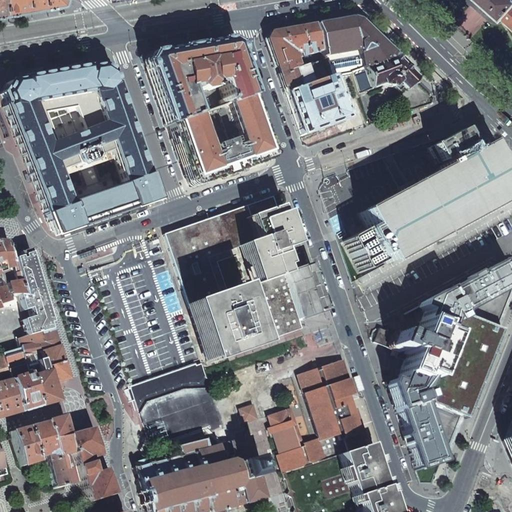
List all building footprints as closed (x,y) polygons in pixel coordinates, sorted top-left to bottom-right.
[(0,0),(0,12),(54,3),(54,0),(0,0)] [(511,0),(479,0),(505,23),(507,21),(511,25),(511,0)] [(421,8),(440,26),(442,24),(443,23),(424,5),(423,6),(421,8)] [(348,19),(312,26),(320,51),(322,59),(328,77),(329,77),(348,74),(393,57),(356,21),(352,20),(348,19)] [(305,56),(320,51),(312,26),(297,29),(305,56)] [(305,56),(297,29),(279,32),(289,61),(293,59),(305,56)] [(264,40),(274,66),(289,61),(279,32),(268,34),(264,40)] [(224,42),(145,56),(142,63),(164,127),(165,126),(249,97),(246,88),(231,45),(224,42)] [(404,92),(416,80),(397,62),(393,57),(348,74),(354,96),(369,90),(369,89),(380,85),(380,86),(391,88),(392,87),(397,92),(400,89),(404,92)] [(277,76),(296,68),(293,59),(289,61),(274,66),(275,72),(277,76)] [(283,94),(328,77),(322,59),(296,68),(277,76),(283,94)] [(0,98),(3,105),(3,107),(2,108),(40,207),(49,230),(60,235),(125,212),(146,205),(151,194),(113,84),(112,85),(108,74),(109,73),(97,67),(96,68),(86,69),(86,67),(40,76),(29,78),(27,78),(26,78),(17,80),(17,81),(6,84),(5,83),(0,92),(0,98)] [(427,75),(424,79),(431,85),(432,83),(434,81),(427,75)] [(345,120),(329,77),(328,77),(283,94),(298,137),(305,135),(345,120)] [(439,85),(436,89),(443,95),(444,93),(446,91),(439,85)] [(170,140),(177,160),(180,163),(187,183),(189,185),(191,186),(193,186),(194,186),(209,180),(213,175),(226,170),(241,165),(248,167),(262,162),(264,160),(266,159),(267,157),(266,154),(259,134),(260,130),(254,110),(252,110),(251,110),(247,99),(249,98),(249,97),(165,126),(165,128),(167,127),(171,139),(170,139),(170,140)] [(453,134),(427,149),(435,165),(442,161),(443,163),(436,167),(438,171),(466,156),(463,150),(467,147),(458,132),(453,134)] [(400,191),(399,192),(358,214),(357,214),(366,231),(361,234),(360,232),(343,241),(343,242),(360,273),(377,263),(375,259),(380,257),(384,265),(404,254),(459,224),(509,197),(482,147),(466,156),(438,171),(408,187),(400,191)] [(276,213),(271,197),(222,214),(187,227),(162,235),(206,362),(300,329),(297,320),(277,262),(274,253),(288,248),(276,213)] [(11,259),(7,243),(0,243),(0,242),(0,269),(2,274),(4,283),(5,288),(7,296),(15,296),(22,296),(11,259)] [(27,310),(30,319),(34,331),(35,335),(35,336),(52,331),(52,329),(49,330),(48,327),(47,324),(50,323),(38,286),(27,249),(17,252),(18,257),(11,259),(22,296),(15,296),(20,312),(27,310)] [(94,249),(77,255),(78,259),(95,253),(95,251),(94,249)] [(277,262),(297,320),(323,312),(305,258),(302,252),(282,259),(277,262)] [(457,315),(510,287),(497,264),(419,306),(423,312),(413,338),(405,335),(403,339),(393,335),(392,335),(377,330),(372,343),(397,353),(395,357),(403,361),(393,386),(403,383),(407,373),(432,381),(457,315)] [(457,315),(432,381),(427,395),(445,450),(455,425),(458,417),(458,416),(458,414),(457,412),(456,411),(456,410),(453,409),(454,406),(482,336),(486,337),(488,336),(489,336),(491,334),(510,287),(457,315)] [(5,288),(0,289),(0,303),(9,302),(7,296),(5,288)] [(34,331),(30,319),(20,322),(24,334),(25,338),(35,335),(34,331)] [(27,346),(55,340),(54,337),(52,331),(35,336),(24,338),(27,346)] [(19,349),(21,357),(39,353),(58,349),(56,345),(55,340),(27,346),(18,348),(19,349)] [(2,357),(19,412),(30,409),(37,407),(21,357),(19,349),(1,354),(2,357)] [(58,349),(39,353),(48,385),(50,385),(67,380),(59,354),(58,349)] [(21,357),(37,407),(56,402),(53,393),(50,385),(48,385),(39,353),(21,357)] [(2,357),(0,357),(0,417),(7,416),(19,412),(2,357)] [(280,471),(284,473),(335,456),(362,447),(360,441),(351,411),(346,397),(350,390),(342,366),(335,363),(317,369),(318,371),(314,372),(313,370),(301,374),(297,381),(318,442),(316,443),(312,440),(301,444),(300,445),(301,448),(297,449),(288,422),(269,428),(266,429),(268,435),(271,434),(278,455),(276,459),(280,471)] [(432,381),(407,373),(403,383),(393,386),(386,388),(393,408),(409,455),(414,472),(448,460),(445,450),(427,395),(432,381)] [(265,417),(269,428),(288,422),(297,449),(301,448),(300,445),(301,444),(289,409),(265,417)] [(351,411),(360,441),(366,439),(356,409),(351,411)] [(242,423),(254,419),(251,411),(239,415),(242,423)] [(511,415),(502,441),(511,465),(511,415)] [(44,423),(64,485),(80,480),(66,437),(66,436),(63,425),(60,418),(51,421),(44,423)] [(64,485),(44,423),(34,425),(25,428),(37,459),(42,457),(52,489),(64,485)] [(9,432),(21,467),(30,464),(38,462),(37,459),(25,428),(16,430),(9,432)] [(80,480),(87,502),(114,494),(105,472),(98,474),(99,477),(95,478),(92,473),(90,466),(87,459),(99,455),(89,430),(66,436),(66,437),(80,480)] [(247,438),(206,450),(203,439),(174,447),(176,457),(145,465),(144,460),(134,462),(136,467),(132,468),(135,482),(138,493),(137,493),(141,507),(141,506),(142,511),(221,511),(221,510),(226,509),(226,511),(237,509),(236,506),(264,498),(247,438)] [(390,511),(388,506),(385,495),(382,496),(373,466),(366,446),(362,447),(335,456),(352,506),(354,505),(356,511),(390,511)] [(352,506),(335,456),(284,473),(285,476),(283,479),(293,511),(356,511),(354,505),(352,506)]
